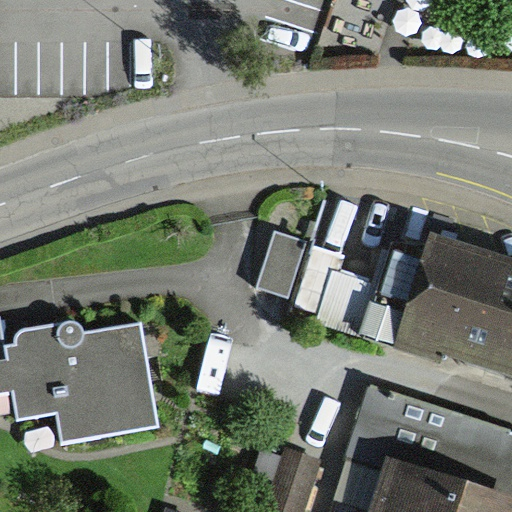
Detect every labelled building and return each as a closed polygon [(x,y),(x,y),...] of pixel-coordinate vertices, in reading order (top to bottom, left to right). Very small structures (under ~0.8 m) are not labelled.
[(279,229),(265,286),(299,295),(313,238),(279,229)] [(448,351),(511,370),(511,255),(431,231),(395,345),(445,361),(448,351)] [(63,449),(154,431),(138,329),(85,338),(77,330),(22,339),(14,354),(1,356),(0,349),(0,403),(13,401),(17,430),(60,423),(63,449)] [(372,511),(511,511),(511,427),(370,383),(336,491),(375,503),(372,511)] [(264,511),(293,511),(309,464),(279,454),(261,511),(264,511)]
